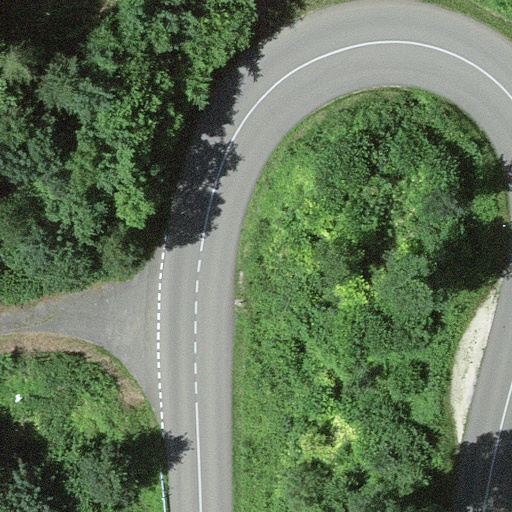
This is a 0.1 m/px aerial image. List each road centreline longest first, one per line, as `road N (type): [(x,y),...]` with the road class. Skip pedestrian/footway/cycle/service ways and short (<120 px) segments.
road 1 (tertiary): [(198,511),(194,307),(203,225),(216,174),(264,89),(343,45),(416,39),(479,64),(511,97)]
road 2 (track): [(194,307),(140,301),(0,324)]
road 3 (tertiary): [(511,378),(480,511)]
